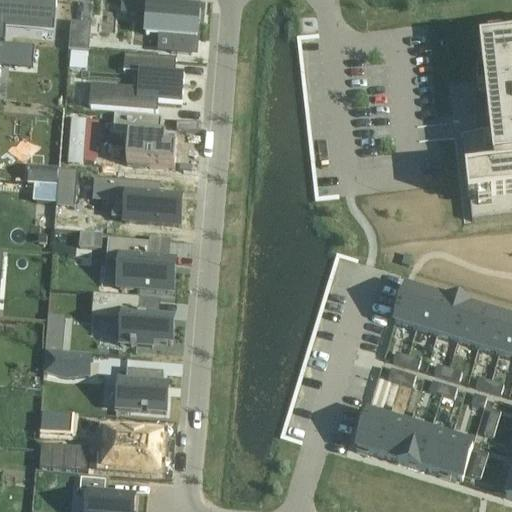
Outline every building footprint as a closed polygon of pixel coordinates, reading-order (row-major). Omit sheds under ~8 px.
[(0,0),(0,42),(4,43),(6,28),(2,28),(2,26),(2,20),(53,24),(54,15),(54,8),(56,8),(56,3),(53,3),(14,0),(0,0)] [(123,0),(122,15),(147,17),(145,36),(171,38),(170,54),(189,55),(192,55),(193,46),(193,40),(197,40),(199,14),(173,11),(173,3),(134,0),(123,0)] [(70,24),(68,52),(89,54),(91,26),(70,24)] [(489,133),(462,138),(471,223),(511,218),(511,44),(479,48),(489,133)] [(0,46),(0,65),(33,68),(34,49),(0,46)] [(89,107),(89,109),(133,113),(157,115),(157,113),(155,113),(155,103),(182,105),(184,77),(180,77),(174,76),(175,63),(176,63),(176,61),(125,57),(124,59),(139,60),(138,73),(137,91),(102,88),(102,89),(102,90),(102,93),(92,93),(91,101),(90,107),(89,107)] [(114,116),(113,134),(129,135),(126,167),(174,171),(176,143),(160,142),(162,120),(114,116)] [(71,119),(67,167),(83,168),(86,120),(71,119)] [(59,172),(56,203),(75,204),(77,174),(59,172)] [(95,182),(93,199),(127,202),(125,224),(179,228),(180,215),(178,215),(179,201),(159,200),(161,187),(95,182)] [(80,235),(79,250),(94,251),(95,236),(80,235)] [(107,254),(106,266),(109,266),(120,267),(118,290),(172,295),(173,281),(174,273),(175,264),(175,262),(173,262),(169,262),(149,260),(151,245),(107,242),(107,254)] [(406,290),(395,326),(417,332),(428,294),(418,291),(417,294),(406,290)] [(428,294),(417,332),(437,338),(448,302),(447,302),(447,303),(445,302),(428,297),(429,294),(428,294)] [(93,296),(91,320),(113,322),(115,322),(115,328),(116,329),(121,329),(119,347),(131,348),(130,349),(136,350),(136,348),(152,349),(153,345),(172,347),(172,344),(174,326),(173,326),(174,323),(156,321),(156,318),(138,316),(139,300),(93,296)] [(448,302),(437,338),(458,345),(469,308),(464,307),(448,302)] [(469,308),(458,345),(479,351),(489,315),(470,309),(470,308),(469,308)] [(489,315),(479,351),(499,357),(511,319),(501,316),(500,319),(489,315)] [(511,319),(499,357),(511,361),(511,322),(511,319)] [(19,326),(19,334),(31,335),(31,327),(19,326)] [(86,341),(85,352),(110,354),(111,343),(86,341)] [(47,355),(45,375),(89,379),(91,359),(47,355)] [(396,356),(393,365),(405,369),(408,359),(396,356)] [(408,359),(405,369),(418,372),(421,363),(408,359)] [(437,368),(434,378),(447,381),(450,372),(437,368)] [(118,384),(116,411),(117,412),(166,416),(166,415),(168,396),(163,396),(162,396),(162,388),(163,375),(127,372),(126,375),(126,384),(118,384)] [(391,372),(388,382),(400,385),(403,376),(391,372)] [(450,372),(447,381),(459,385),(462,376),(450,372)] [(403,376),(400,385),(413,389),(416,380),(403,376)] [(479,381),(476,390),(488,394),(491,384),(479,381)] [(491,384),(488,394),(501,398),(504,388),(491,384)] [(432,385),(429,394),(442,398),(445,389),(432,385)] [(445,389),(442,398),(454,402),(457,392),(445,389)] [(474,398),(471,407),(484,411),(487,401),(474,398)] [(491,413),(487,425),(497,428),(500,415),(491,413)] [(42,416),(40,435),(71,438),(73,418),(42,416)] [(365,423),(356,454),(367,457),(368,454),(378,458),(389,422),(368,416),(365,423)] [(389,422),(378,458),(398,464),(398,465),(399,465),(410,429),(391,423),(389,422)] [(487,425),(484,437),(493,440),(497,428),(487,425)] [(410,429),(399,465),(419,471),(431,435),(410,429)] [(106,435),(103,471),(158,475),(159,465),(162,465),(164,451),(161,450),(161,440),(142,438),(142,436),(126,435),(126,437),(106,435)] [(431,435),(419,471),(420,472),(421,471),(438,476),(439,476),(439,479),(440,479),(451,441),(431,435)] [(451,441),(440,479),(450,482),(450,480),(462,483),(473,448),(451,441)] [(86,472),(88,449),(40,445),(38,469),(86,472)] [(479,454),(475,466),(484,469),(488,457),(479,454)] [(475,466),(471,479),(480,481),(484,469),(475,466)] [(81,481),(80,494),(88,495),(87,498),(85,511),(133,511),(135,497),(104,495),(105,483),(81,481)]
